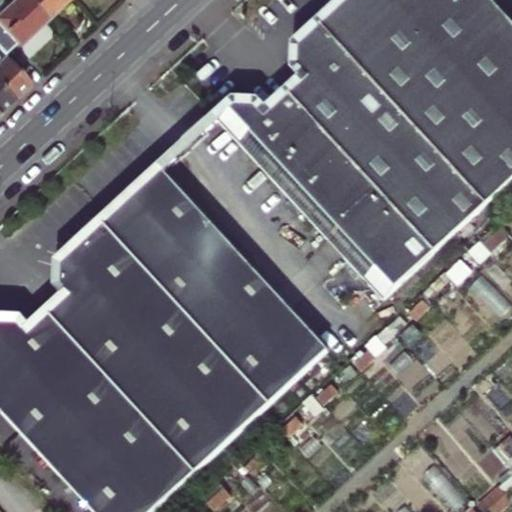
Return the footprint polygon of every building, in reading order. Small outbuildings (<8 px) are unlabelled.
[(28,0),(15,0),(0,15),(0,52),(4,56),(16,45),(18,47),(47,20),(28,0)] [(69,0),(28,0),(47,20),(69,0)] [(238,104),(220,121),(385,303),(511,184),(511,25),(480,24),(482,0),(349,0),(300,45),(299,67),(309,77),(269,115),(260,106),(238,104)] [(511,25),(511,21),(493,0),(482,0),(480,24),(511,25)] [(31,86),(4,56),(0,52),(0,82),(15,101),(31,86)] [(0,82),(0,114),(9,106),(15,101),(0,82)] [(155,511),(329,354),(164,172),(61,265),(60,286),(70,297),(29,335),(19,324),(0,323),(0,412),(59,478),(73,478),(80,473),(96,491),(90,496),(89,511),(90,511),(155,511)] [(73,478),(59,478),(89,511),(90,496),(96,491),(80,473),(73,478)] [(461,508),(473,497),(456,479),(444,490),(461,508)]
